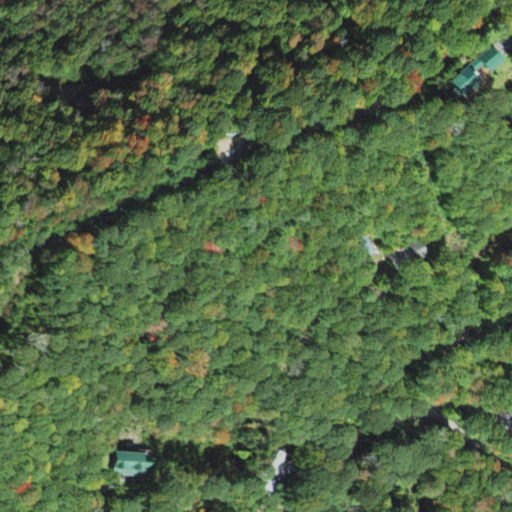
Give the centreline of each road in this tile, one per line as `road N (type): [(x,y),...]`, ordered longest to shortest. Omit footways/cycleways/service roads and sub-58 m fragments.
road 1 (residential): [(506,0),(445,62),(385,103),(242,151),(200,223),(124,323),(95,443),(59,511)]
road 2 (residential): [(511,478),(456,424),(426,413),(354,442),(324,511)]
road 3 (residential): [(354,442),(335,411),(344,398),(399,368),(511,327)]
